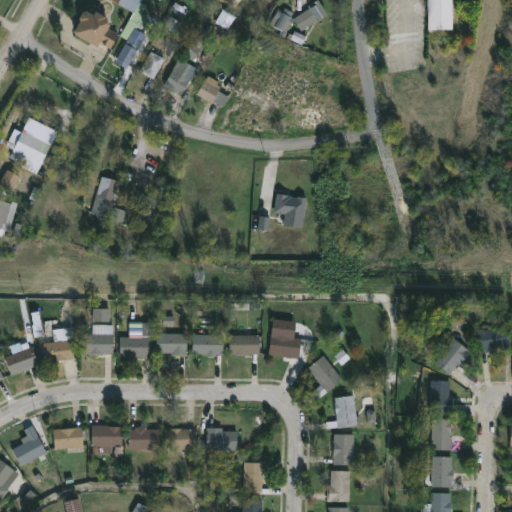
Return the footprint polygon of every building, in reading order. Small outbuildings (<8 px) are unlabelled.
[(140,0),(146,4),(142,12),(148,16),(141,28),(138,26),(132,36),(136,38),(138,34),(144,37),(127,68),(115,61),(127,39),(120,34),(133,11),(118,2),(119,0),(140,0)] [(316,0),(318,0),(327,14),(302,29),(295,18),(285,37),(282,35),(284,31),(274,25),(275,23),(271,21),(279,8),(283,10),(285,7),(295,12),(316,0)] [(452,0),(453,29),(427,29),(427,0),(452,0)] [(96,9),(101,11),(100,14),(106,19),(108,24),(107,26),(118,32),(109,48),(98,42),(95,46),(90,43),(89,45),(77,38),(74,34),(73,30),(79,20),(78,17),(81,11),(87,11),(90,5),(96,9)] [(165,58),(154,78),(139,71),(151,50),(165,58)] [(197,68),(182,95),(163,85),(178,57),(197,68)] [(228,96),(222,107),(211,100),(210,102),(196,94),(207,75),(218,81),(217,84),(221,86),(219,90),(228,96)] [(40,167),(38,170),(9,157),(28,116),(57,130),(40,167)] [(23,178),(10,170),(1,185),(15,193),(23,178)] [(109,215),(92,211),(101,176),(118,180),(109,215)] [(368,176),(343,177),(344,207),(369,207),(368,176)] [(159,200),(141,195),(136,213),(154,218),(159,200)] [(0,199),(11,203),(12,201),(18,203),(9,231),(4,230),(2,236),(0,235),(0,199)] [(276,207),(276,217),(287,217),(287,220),(301,220),(301,243),(275,243),(275,240),(262,240),(262,218),(264,218),(264,206),(276,207)] [(371,234),(379,257),(394,251),(385,229),(371,234)] [(141,322),(150,322),(150,357),(119,356),(119,336),(141,337),(141,335),(130,335),(130,322),(141,322)] [(107,324),(113,324),(113,354),(85,354),(85,353),(82,353),(82,333),(92,333),(92,324),(107,324)] [(507,326),(510,346),(497,348),(497,350),(480,351),(477,331),(487,329),(487,328),(507,326)] [(61,360),(45,362),(42,342),(53,341),(52,330),(72,327),(74,340),(72,340),(74,358),(61,360)] [(187,333),(186,356),(171,355),(171,353),(156,353),(156,333),(187,333)] [(222,354),(192,354),(193,334),(223,334),(222,354)] [(301,338),(298,358),(268,354),(270,334),(301,338)] [(259,350),(259,354),(249,354),(249,355),(228,353),(228,335),(259,335),(259,350)] [(470,352),(449,375),(434,362),(454,338),(470,352)] [(27,341),(29,347),(32,346),(38,365),(10,375),(4,357),(22,350),(20,344),(27,341)] [(343,379),(316,401),(309,393),(321,384),(307,368),(324,355),(343,379)] [(0,383),(8,379),(0,365),(0,383)] [(452,410),(452,412),(429,411),(430,380),(449,381),(449,395),(452,395),(452,410)] [(354,395),(356,415),(360,415),(361,424),(327,428),(326,421),(337,420),(334,403),(335,403),(334,398),(354,395)] [(451,451),(431,450),(432,419),(452,419),(451,451)] [(39,455),(21,465),(12,449),(23,443),(21,439),(27,435),(24,429),(32,425),(46,451),(39,455)] [(111,445),(111,453),(100,453),(100,446),(92,446),(92,425),(122,425),(122,445),(111,445)] [(146,426),(146,429),(158,429),(158,449),(128,449),(128,429),(134,429),(134,426),(146,426)] [(67,448),(54,449),(52,430),(81,427),(83,446),(67,448)] [(182,428),(196,429),(195,449),(164,448),(165,429),(182,428)] [(222,428),(222,431),(236,431),(236,450),(205,450),(206,428),(222,428)] [(353,434),(353,465),(333,465),(333,434),(353,434)] [(451,457),(451,470),(453,470),(453,482),(451,482),(451,488),(424,486),(425,468),(431,468),(432,456),(451,457)] [(8,490),(2,499),(0,497),(0,459),(18,474),(7,488),(8,490)] [(262,491),(262,492),(243,491),(244,462),(263,463),(262,491)] [(351,471),(350,502),(327,502),(327,485),(330,485),(330,471),(351,471)] [(450,493),(451,508),(450,511),(421,511),(421,507),(430,507),(430,492),(450,493)] [(80,511),(65,511),(63,502),(78,499),(80,511)] [(261,511),(242,511),(243,499),(262,500),(261,511)]
